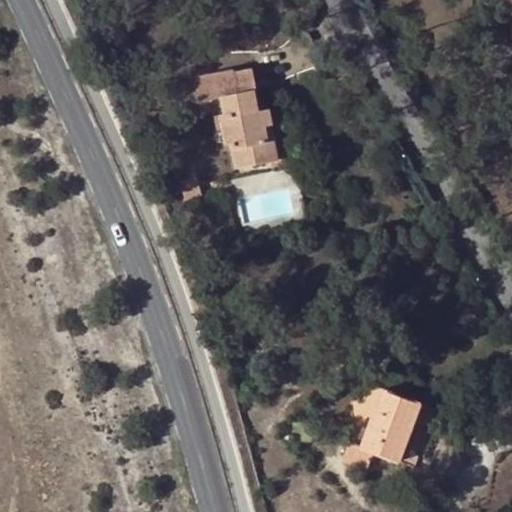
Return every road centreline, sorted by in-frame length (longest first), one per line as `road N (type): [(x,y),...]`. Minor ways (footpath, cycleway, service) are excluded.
road 1 (secondary): [(18,0),(146,281),(208,511)]
road 2 (residential): [(331,0),(511,303)]
